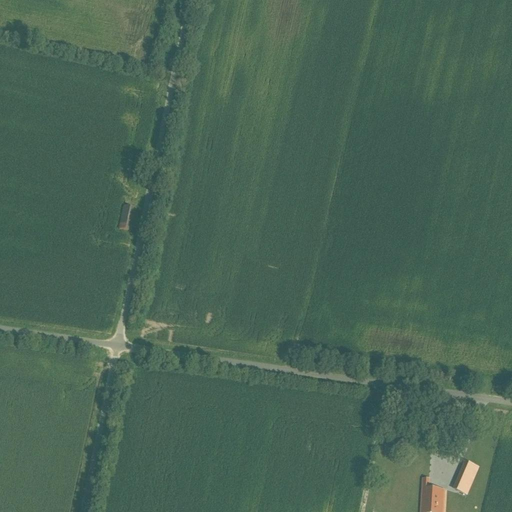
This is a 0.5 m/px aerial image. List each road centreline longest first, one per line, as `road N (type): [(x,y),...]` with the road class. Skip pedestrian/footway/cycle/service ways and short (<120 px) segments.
road 1 (unclassified): [(118,347),(511,403)]
road 2 (unclassified): [(190,0),(118,347)]
road 3 (track): [(118,347),(83,511)]
